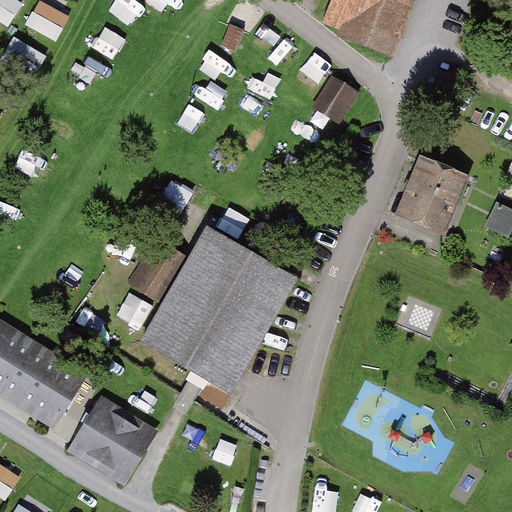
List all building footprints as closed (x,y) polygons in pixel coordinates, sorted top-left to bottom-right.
[(0,0),(0,17),(10,24),(26,0),(0,0)] [(40,0),(29,23),(60,38),(73,11),(49,0),(40,0)] [(396,60),(419,0),(335,0),(325,26),(344,33),(341,39),(396,60)] [(18,33),(6,50),(38,71),(49,54),(18,33)] [(81,77),(104,84),(111,64),(88,56),(81,77)] [(359,94),(332,78),(314,108),(342,124),(359,94)] [(19,169),(43,184),(55,166),(31,150),(19,169)] [(447,238),(471,176),(420,157),(396,219),(447,238)] [(511,210),(498,204),(486,229),(510,241),(511,236),(511,210)] [(229,393),(298,278),(212,226),(191,261),(164,306),(142,341),(229,393)] [(130,285),(164,306),(191,261),(157,240),(130,285)] [(62,268),(54,292),(82,302),(91,278),(62,268)] [(134,291),(121,313),(143,326),(156,303),(134,291)] [(0,319),(0,390),(48,423),(81,373),(0,319)] [(160,434),(102,398),(68,453),(126,489),(160,434)] [(0,456),(0,491),(8,497),(25,476),(0,456)] [(41,511),(22,500),(14,511),(41,511)]
